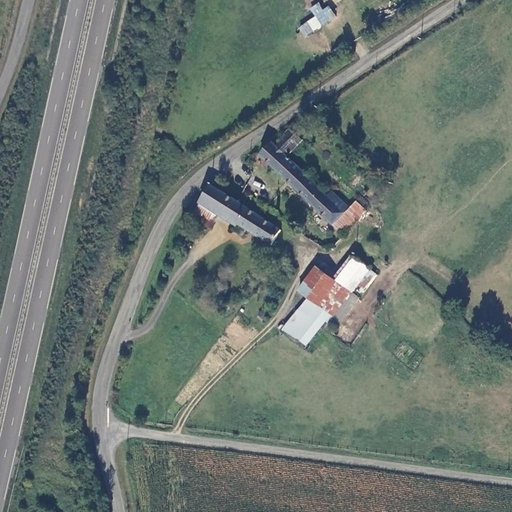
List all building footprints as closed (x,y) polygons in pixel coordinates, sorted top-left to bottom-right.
[(336,17),(329,5),(322,9),(318,2),(309,8),(314,16),(297,27),(303,37),(336,17)] [(260,154),(335,223),(351,206),(332,188),(327,192),(288,155),(303,138),(291,127),(275,143),(272,140),(260,154)] [(254,180),(251,188),(259,191),(262,184),(254,180)] [(282,228),(212,186),(201,203),(204,205),(221,215),(243,228),(244,226),(272,243),(282,228)] [(335,223),(346,233),(368,208),(358,198),(351,206),(335,223)] [(221,215),(204,205),(197,217),(215,228),(221,215)] [(348,286),(354,290),(371,266),(354,254),(337,279),(348,286)] [(331,310),(348,286),(337,279),(318,264),(300,288),(310,295),(331,310)] [(363,296),(354,290),(348,286),(331,310),(326,317),(339,326),(363,296)] [(331,310),(310,295),(285,328),(309,343),(326,317),(331,310)]
